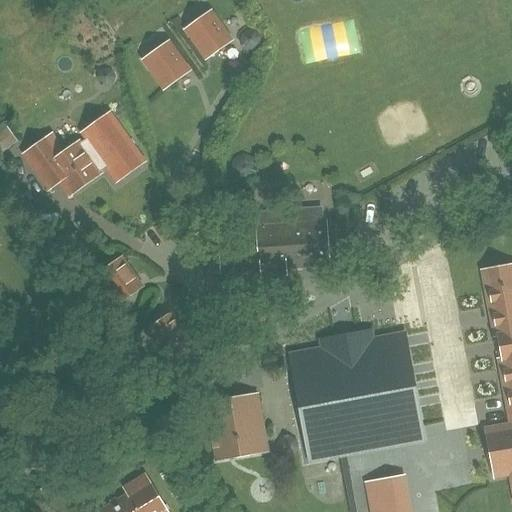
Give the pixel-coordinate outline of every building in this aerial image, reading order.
[(207,58),(229,42),(209,14),(187,30),(207,58)] [(242,45),(252,49),(261,45),(264,36),(261,27),(251,22),(242,26),(238,34),(242,45)] [(187,72),(167,44),(145,61),(165,88),(187,72)] [(112,84),(115,77),(112,71),(105,68),(99,71),(96,78),(99,84),(105,87),(112,84)] [(87,140),(80,145),(99,172),(107,166),(117,181),(125,175),(134,168),(143,162),(109,115),(83,134),(87,140)] [(0,154),(17,142),(8,129),(0,134),(0,154)] [(47,139),(25,154),(40,175),(50,189),(61,181),(70,195),(100,174),(99,172),(80,145),(78,143),(64,154),(52,136),(48,139),(47,139)] [(235,176),(245,180),(254,176),(258,167),(254,158),(244,153),(236,157),(231,165),(235,176)] [(206,215),(215,208),(207,196),(179,215),(193,236),(212,223),(206,215)] [(327,219),(255,224),(256,231),(217,234),(220,275),(259,273),(260,278),(288,276),(287,270),(331,267),(327,219)] [(140,287),(120,260),(97,276),(117,304),(140,287)] [(511,265),(483,271),(492,316),(503,314),(511,312),(511,265)] [(500,361),(503,380),(511,426),(486,430),(489,447),(492,460),(495,477),(511,474),(511,480),(511,312),(503,314),(492,316),(495,336),(498,335),(500,342),(501,353),(503,360),(500,361)] [(189,343),(176,324),(169,315),(147,331),(167,359),(189,343)] [(402,334),(288,353),(304,446),(417,426),(402,334)] [(266,452),(256,394),(205,402),(215,461),(266,452)] [(0,416),(0,433),(16,424),(9,412),(0,416)] [(290,436),(282,437),(277,444),(279,452),(285,457),(294,455),(298,449),(297,441),(290,436)] [(127,494),(99,511),(167,511),(144,474),(123,487),(127,494)] [(412,511),(405,475),(364,483),(369,511),(412,511)] [(78,511),(59,480),(50,485),(23,498),(31,511),(78,511)]
